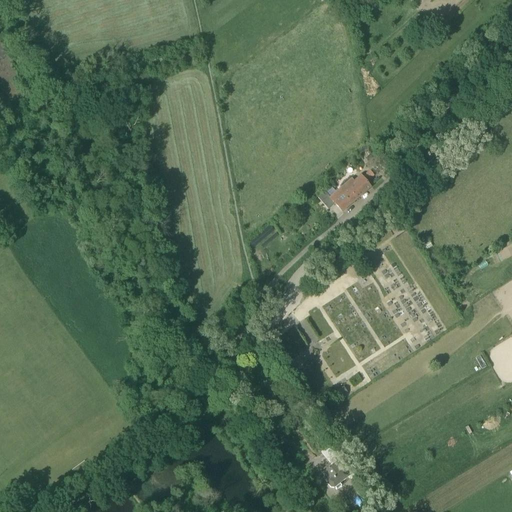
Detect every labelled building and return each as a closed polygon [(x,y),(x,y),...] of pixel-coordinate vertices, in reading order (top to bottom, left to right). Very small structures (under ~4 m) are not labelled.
[(370,172),(362,178),(366,183),(374,177),(370,172)] [(361,177),(355,182),(352,179),(336,193),(331,187),(317,199),(328,210),(334,204),(342,212),(370,188),(361,177)] [(428,250),(433,246),(429,241),(424,244),(428,250)] [(347,393),(344,388),(335,393),(339,398),(347,393)] [(321,453),(325,458),(328,462),(329,462),(332,465),(322,474),(328,481),(328,485),(330,488),(334,489),(353,473),(338,454),(330,445),(321,453)]
